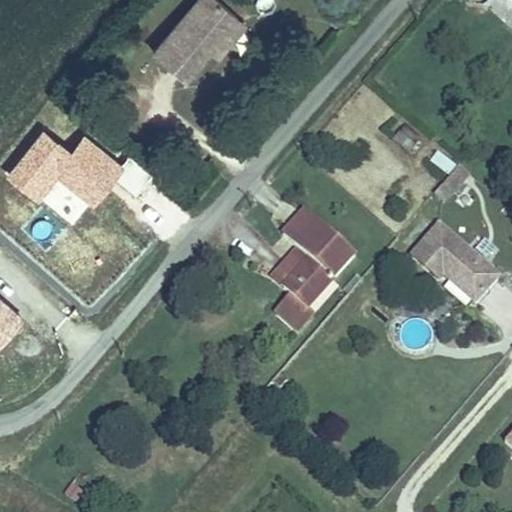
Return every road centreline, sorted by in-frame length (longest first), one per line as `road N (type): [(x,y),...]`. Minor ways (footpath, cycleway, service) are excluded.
road 1 (unclassified): [(388,0),(39,410),(0,424)]
road 2 (residential): [(511,375),(392,511)]
